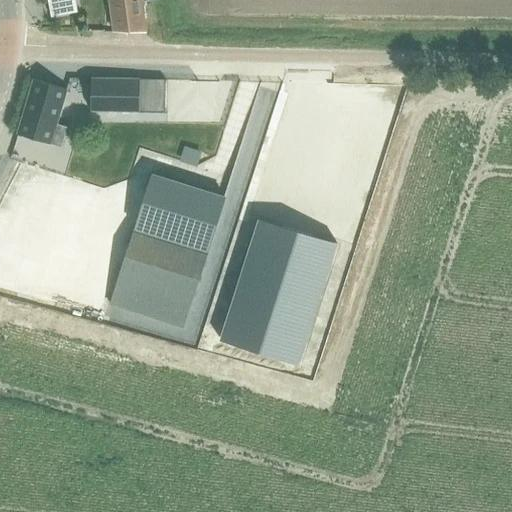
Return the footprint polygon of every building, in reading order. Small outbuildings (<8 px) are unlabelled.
[(78,12),(75,0),(48,0),(52,17),(78,12)] [(145,33),(140,0),(110,0),(114,32),(145,33)] [(147,5),(147,28),(157,28),(156,5),(147,5)] [(92,79),(91,111),(152,112),(162,112),(162,80),(152,80),(92,79)] [(34,80),(18,134),(61,147),(67,127),(56,124),(66,89),(34,80)] [(254,108),(270,109),(271,90),(255,89),(254,108)] [(184,145),(178,161),(194,166),(200,150),(184,145)] [(134,233),(111,305),(183,328),(212,239),(210,238),(212,239),(225,197),(224,197),(203,190),(186,185),(183,184),(170,180),(153,174),(134,233)] [(246,223),(209,337),(286,361),(322,247),(246,223)]
